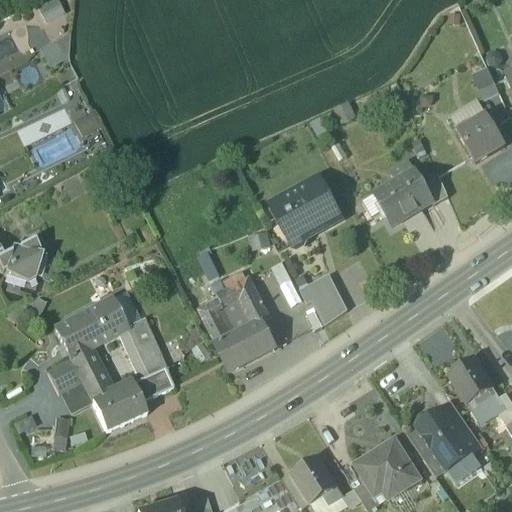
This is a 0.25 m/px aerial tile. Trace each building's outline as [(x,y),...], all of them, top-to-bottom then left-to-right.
[(40,11),(47,25),(65,16),(58,2),(40,11)] [(70,38),(43,52),(53,72),(67,65),(70,38)] [(511,72),(503,76),(511,96),(511,72)] [(471,80),(483,106),(498,99),(486,73),(471,80)] [(459,138),(476,167),(504,150),(496,137),(502,134),(497,126),(491,129),(487,121),(469,132),(466,127),(456,133),(459,138)] [(415,175),(374,199),(384,216),(392,230),(433,207),(415,175)] [(319,183),(271,209),(292,248),(297,251),(302,248),(304,242),(313,237),(314,233),(321,229),(326,230),(341,222),(319,183)] [(374,199),(363,206),(372,222),(384,216),(374,199)] [(34,244),(20,251),(13,249),(10,256),(3,260),(1,257),(0,256),(0,271),(2,275),(6,274),(4,279),(33,288),(42,259),(37,258),(40,256),(34,244)] [(292,310),(304,304),(285,264),(273,270),(292,310)] [(329,279),(300,294),(307,308),(312,306),(325,330),(347,315),(329,279)] [(249,283),(217,299),(219,304),(223,312),(237,305),(256,295),(249,283)] [(256,295),(237,305),(251,332),(261,326),(262,327),(270,323),(256,295)] [(112,302),(53,333),(69,363),(88,353),(119,338),(127,333),(126,332),(141,325),(141,324),(127,331),(112,302)] [(219,304),(199,314),(208,332),(222,325),(216,315),(223,312),(219,304)] [(315,316),(306,321),(315,336),(323,332),(315,316)] [(141,325),(126,332),(127,333),(119,338),(140,385),(164,374),(142,324),(141,325)] [(222,325),(208,332),(217,349),(231,342),(222,325)] [(217,349),(216,350),(229,376),(280,349),(276,341),(270,344),(262,327),(261,326),(251,332),(231,342),(217,349)] [(109,394),(88,353),(69,363),(69,364),(81,386),(91,406),(92,407),(110,398),(109,394)] [(474,363),(449,379),(468,410),(493,394),(474,363)] [(69,364),(47,376),(58,398),(81,386),(69,364)] [(140,385),(132,388),(141,407),(172,392),(164,374),(140,385)] [(92,407),(106,437),(146,419),(141,407),(132,388),(110,398),(92,407)] [(494,409),(511,438),(511,409),(507,401),(494,409)] [(481,450),(453,408),(442,416),(471,458),(481,450)] [(442,416),(442,415),(417,432),(447,475),(471,458),(442,416)] [(395,444),(355,468),(366,486),(374,500),(375,500),(375,499),(373,495),(387,485),(396,499),(420,483),(395,444)] [(227,468),(242,494),(278,473),(262,447),(227,468)] [(317,462),(291,478),(310,508),(324,500),(329,509),(342,502),(336,493),(317,462)] [(374,500),(366,486),(354,494),(365,511),(374,511),(380,508),(375,500),(374,500)] [(186,511),(210,511),(206,500),(185,509),(186,511)]
